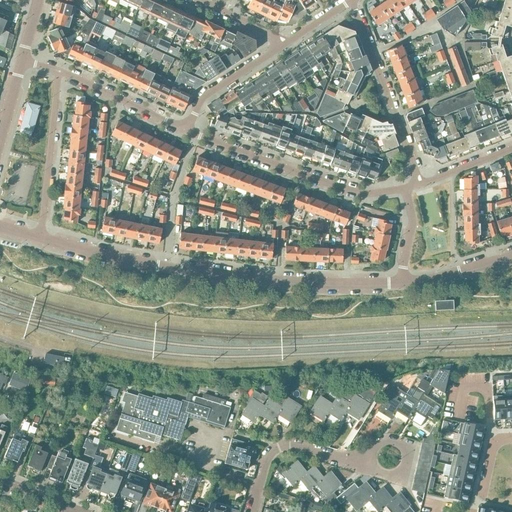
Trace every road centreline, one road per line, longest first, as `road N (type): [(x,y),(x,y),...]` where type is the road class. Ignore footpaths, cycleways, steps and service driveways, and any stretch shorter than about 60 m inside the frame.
road 1 (residential): [(39,237),(177,270),(272,282),(400,282)]
road 2 (residential): [(406,189),(361,193),(186,128)]
road 3 (residential): [(419,184),(351,1)]
road 4 (residential): [(39,237),(59,69)]
road 5 (residential): [(252,511),(270,453),(283,445),(369,459)]
road 6 (residential): [(186,128),(59,69)]
road 7 (residential): [(186,128),(201,100),(287,39)]
